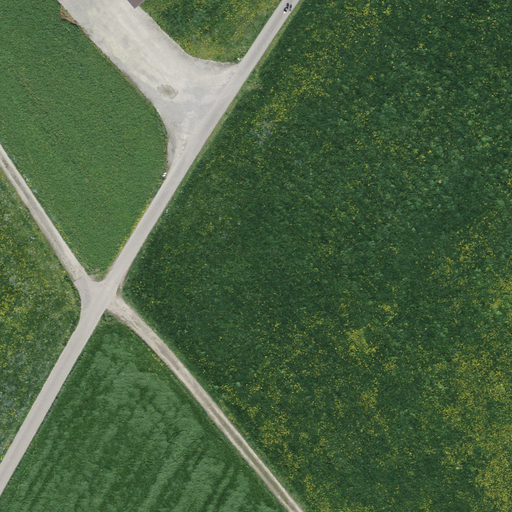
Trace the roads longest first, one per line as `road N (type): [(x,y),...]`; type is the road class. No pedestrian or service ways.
road 1 (unclassified): [(0,474),(96,302),(296,0)]
road 2 (track): [(290,511),(125,315),(96,302),(0,157)]
